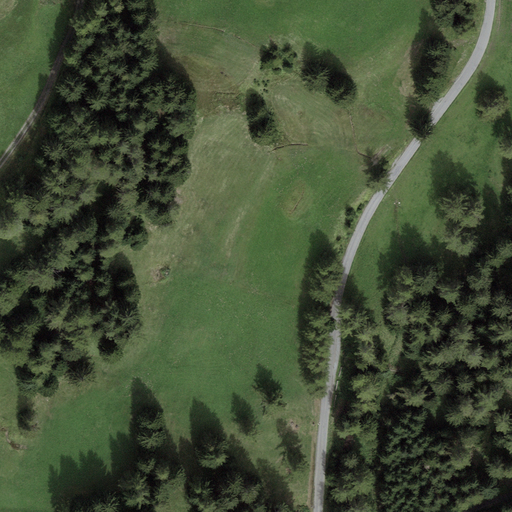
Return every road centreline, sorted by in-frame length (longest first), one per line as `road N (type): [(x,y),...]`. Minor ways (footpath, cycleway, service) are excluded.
road 1 (unclassified): [(484,0),(484,21),(459,77),(351,227),(318,511)]
road 2 (track): [(0,161),(48,93),(81,0)]
